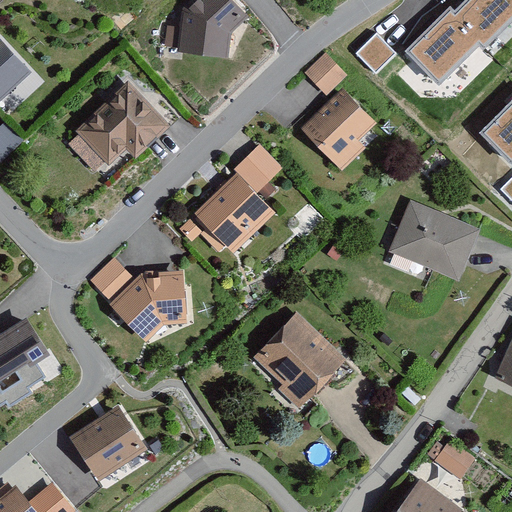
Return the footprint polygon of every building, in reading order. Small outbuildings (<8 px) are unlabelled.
[(197,0),(187,11),(182,49),(229,56),(232,32),(248,15),(232,0),(197,0)] [(450,6),(405,51),(437,82),(477,41),(485,49),(511,22),(511,0),(468,0),(457,12),(450,6)] [(393,53),(378,32),(357,48),(372,68),(393,53)] [(0,41),(0,97),(28,70),(0,41)] [(328,91),(349,71),(328,48),(306,68),(328,91)] [(129,86),(82,129),(108,158),(127,140),(138,152),(166,126),(129,86)] [(355,141),(373,123),(343,93),(307,130),(342,165),(361,147),(355,141)] [(511,100),(478,134),(509,165),(511,162),(511,100)] [(0,155),(5,159),(21,136),(0,120),(0,155)] [(233,250),(272,213),(238,176),(198,214),(233,250)] [(511,177),(503,185),(511,196),(511,177)] [(457,276),(476,229),(412,204),(393,249),(457,276)] [(140,343),(157,325),(181,324),(179,274),(124,275),(104,256),(78,284),(140,343)] [(303,401),(342,360),(297,317),(258,358),(303,401)] [(28,322),(0,339),(0,402),(39,378),(33,369),(51,358),(28,322)] [(511,340),(497,376),(511,382),(511,340)] [(77,435),(101,474),(143,447),(119,408),(77,435)] [(443,434),(430,452),(462,475),(476,457),(443,434)] [(460,511),(461,510),(422,479),(396,511),(460,511)] [(0,504),(0,511),(71,511),(72,511),(53,488),(30,507),(16,491),(0,504)]
